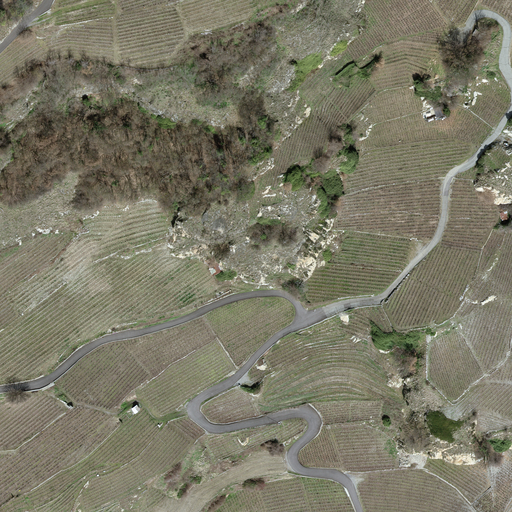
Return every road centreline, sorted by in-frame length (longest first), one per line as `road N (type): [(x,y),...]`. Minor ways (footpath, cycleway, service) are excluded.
road 1 (unclassified): [(0,389),(46,380),(107,338),(232,298),(288,296),(299,312),(294,324),(199,399),(196,415),(218,428),(308,415),(313,428),(295,449),(295,465),(342,477),(359,511)]
road 2 (track): [(298,316),(384,294),(434,240),(444,180),(471,160),(507,109),(499,23),(477,13),(457,27)]
